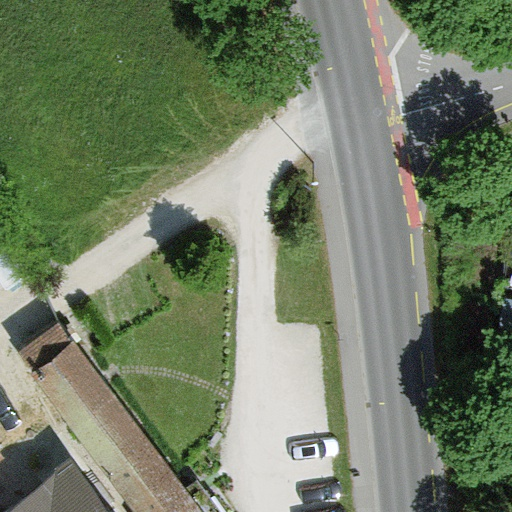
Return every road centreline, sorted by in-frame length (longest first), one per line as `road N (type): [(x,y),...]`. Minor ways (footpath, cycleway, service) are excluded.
road 1 (secondary): [(416,511),(366,133)]
road 2 (unclassified): [(366,133),(511,82)]
road 3 (secondary): [(366,133),(336,0)]
